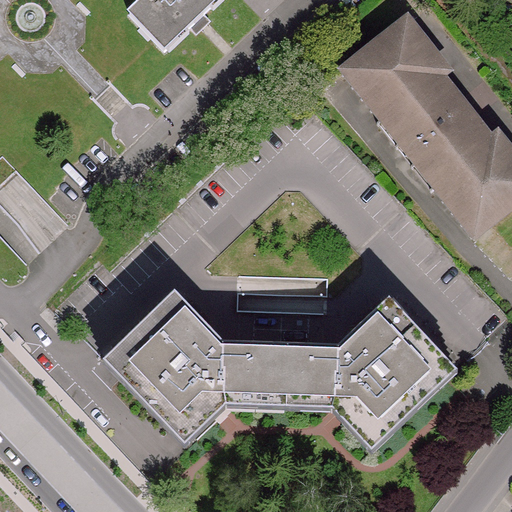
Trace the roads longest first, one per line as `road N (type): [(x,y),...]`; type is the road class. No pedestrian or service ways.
road 1 (residential): [(0,302),(164,466)]
road 2 (primary): [(138,511),(0,366)]
